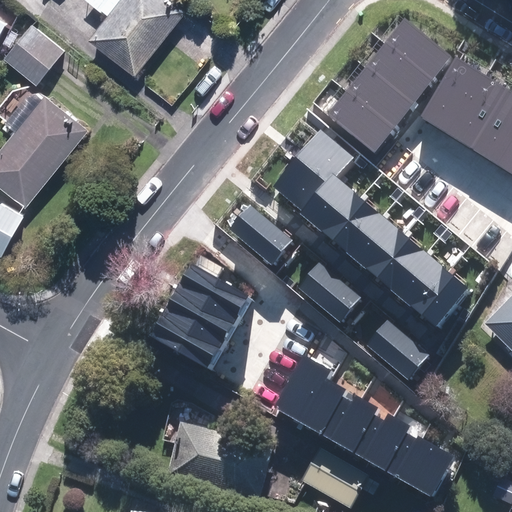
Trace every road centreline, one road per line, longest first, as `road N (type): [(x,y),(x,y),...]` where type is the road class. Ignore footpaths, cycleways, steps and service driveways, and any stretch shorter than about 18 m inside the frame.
road 1 (residential): [(53,355),(113,267),(329,0)]
road 2 (residential): [(0,478),(53,355)]
